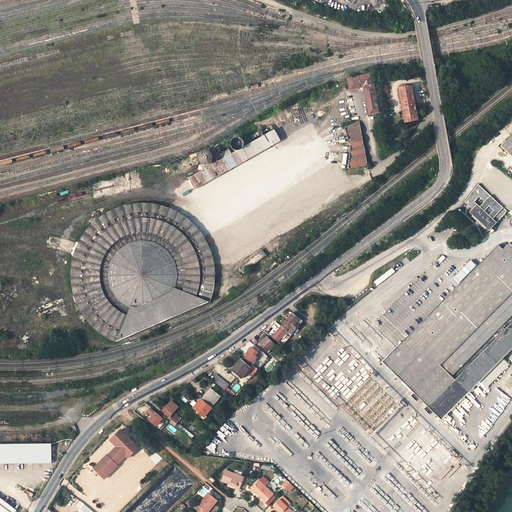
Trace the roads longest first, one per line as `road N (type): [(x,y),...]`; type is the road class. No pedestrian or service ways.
road 1 (tertiary): [(320,277),(218,352),(110,413),(83,438),(37,511)]
road 2 (tertiary): [(413,0),(445,154),(443,182),(320,277)]
road 3 (unknown): [(352,184),(338,170),(326,133),(314,130),(198,205),(222,249),(288,216)]
road 4 (unknown): [(440,511),(472,464),(335,324)]
road 5 (unknown): [(432,273),(392,318),(399,327),(406,323),(457,269),(455,260),(444,262)]
road 6 (track): [(511,126),(484,148),(460,201),(413,241)]
road 7 (unknown): [(251,404),(241,423),(335,511)]
road 8 (unknown): [(251,404),(347,499)]
